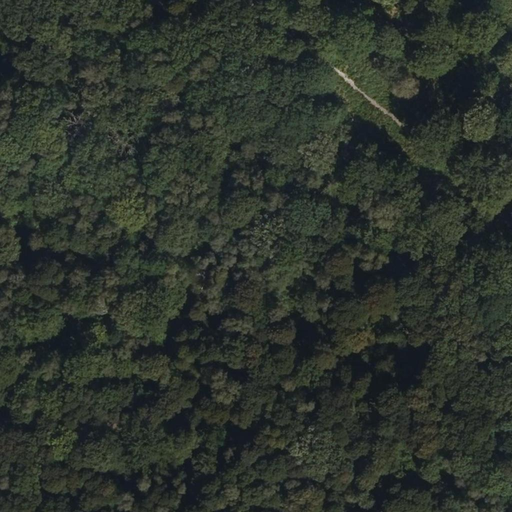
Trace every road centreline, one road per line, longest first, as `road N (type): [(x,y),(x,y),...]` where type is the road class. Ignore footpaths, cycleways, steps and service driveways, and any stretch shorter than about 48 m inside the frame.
road 1 (track): [(147,0),(511,263)]
road 2 (track): [(511,387),(184,511)]
